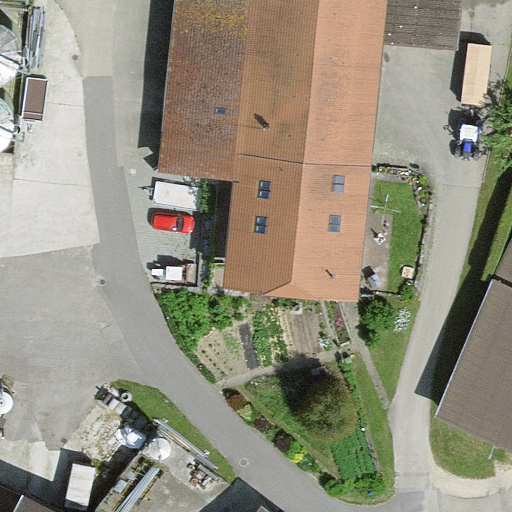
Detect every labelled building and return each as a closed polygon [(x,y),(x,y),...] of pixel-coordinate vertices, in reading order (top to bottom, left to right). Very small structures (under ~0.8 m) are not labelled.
[(454,50),(458,0),(174,0),(156,177),(229,185),(218,291),(346,304),(373,42),(454,50)] [(0,85),(13,76),(19,61),(17,45),(7,32),(0,28),(0,85)] [(0,148),(6,144),(12,129),(10,113),(1,100),(0,99),(0,148)] [(511,232),(496,270),(511,277),(511,232)] [(511,435),(511,294),(492,286),(433,418),(505,450),(511,435)] [(59,511),(22,494),(13,511),(59,511)]
